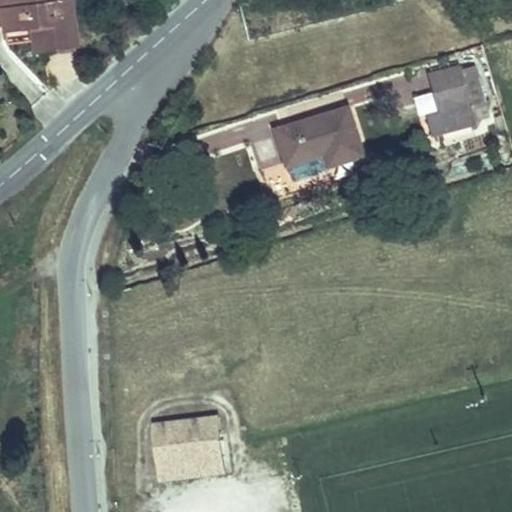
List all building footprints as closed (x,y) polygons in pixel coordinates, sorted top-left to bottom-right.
[(47,58),(84,52),(78,20),(61,23),(58,0),(16,0),(18,10),(3,13),(5,37),(44,31),(47,58)] [(364,0),(366,8),(395,2),(394,0),(364,0)] [(439,0),(448,8),(455,0),(439,0)] [(460,72),(430,81),(442,117),(452,114),(458,132),(478,126),(460,72)] [(340,108),(270,130),(280,165),(311,156),(309,149),(317,146),(324,165),(357,154),(340,108)] [(214,451),(208,409),(145,417),(150,459),(214,451)] [(216,466),(214,451),(150,459),(152,474),(216,466)]
